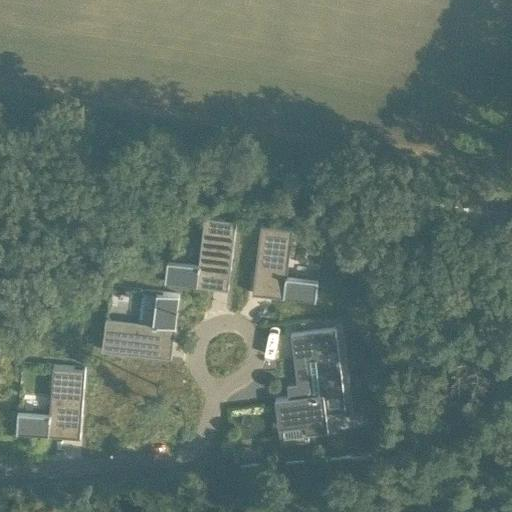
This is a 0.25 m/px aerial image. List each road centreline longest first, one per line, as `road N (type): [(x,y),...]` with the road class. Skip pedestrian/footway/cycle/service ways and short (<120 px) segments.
road 1 (track): [(469,202),(0,138)]
road 2 (residential): [(0,473),(184,456),(201,443),(216,390)]
road 3 (residential): [(216,390),(252,365),(246,329),(222,323),(199,337),(194,362),(205,381)]
